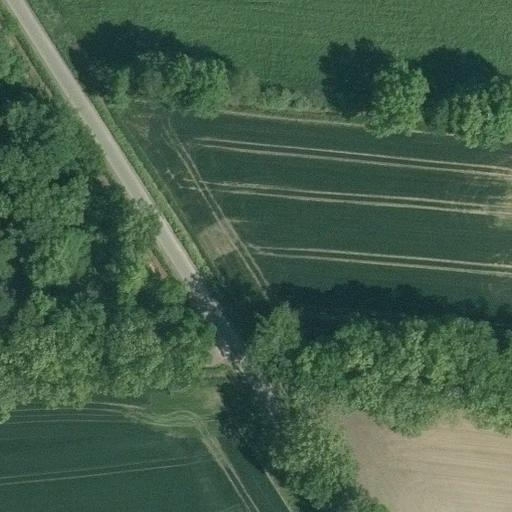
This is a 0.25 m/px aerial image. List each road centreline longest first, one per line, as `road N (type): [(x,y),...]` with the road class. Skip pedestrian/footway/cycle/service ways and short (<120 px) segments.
road 1 (unclassified): [(335,511),(8,0)]
road 2 (track): [(511,382),(297,362),(246,368)]
